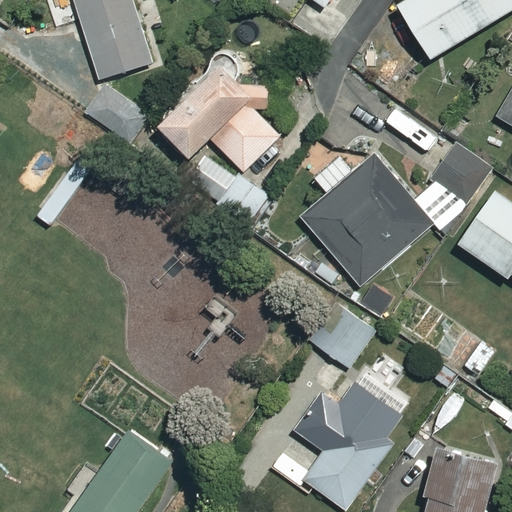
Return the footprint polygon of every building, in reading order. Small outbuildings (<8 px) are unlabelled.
[(67,0),(47,0),(57,26),(75,20),(67,0)] [(159,65),(137,0),(78,0),(105,83),(159,65)] [(336,0),(314,0),(329,11),(336,0)] [(511,20),(511,0),(425,0),(408,10),(439,64),(511,20)] [(226,64),(164,129),(200,164),(219,145),(250,175),(286,137),(262,114),(276,114),(277,85),(248,85),(226,64)] [(145,111),(108,85),(87,114),(123,141),(145,111)] [(511,97),(499,118),(511,126),(511,97)] [(345,162),(321,144),(305,166),(328,184),(345,162)] [(494,170),(460,145),(434,181),(468,206),(494,170)] [(270,204),(211,157),(191,182),(250,229),(270,204)] [(436,226),(379,158),(306,220),(363,287),(436,226)] [(511,202),(504,197),(468,249),(511,280),(511,202)] [(442,313),(408,292),(388,323),(422,345),(442,313)] [(376,330),(336,300),(308,338),(348,368),(376,330)] [(403,414),(353,380),(338,401),(320,388),(292,427),(321,448),(301,477),(346,509),(393,442),(387,437),(403,414)] [(139,511),(177,458),(127,424),(66,511),(139,511)] [(495,511),(507,473),(446,455),(432,502),(439,504),(436,511),(495,511)]
